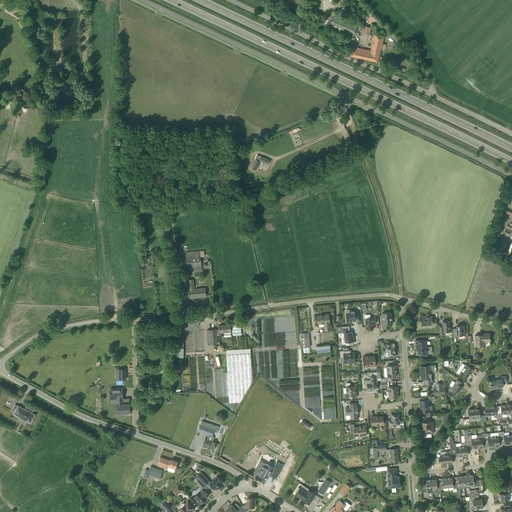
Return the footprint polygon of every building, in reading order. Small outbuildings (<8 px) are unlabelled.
[(328,27),(352,38),(358,25),(334,13),(328,27)] [(364,25),(362,32),(369,34),(371,27),(364,25)] [(351,56),(378,62),(383,36),(375,34),(371,51),(353,47),(351,56)] [(396,55),(397,54),(398,56),(400,53),(398,52),(399,51),(395,47),(391,51),(396,55)] [(203,250),(199,251),(196,251),(185,252),(187,268),(194,267),(194,271),(202,270),(200,256),(204,256),(203,250)] [(198,297),(206,296),(205,288),(194,289),(193,279),(188,280),(189,290),(190,298),(196,297),(195,297),(198,296),(198,297)] [(353,320),(353,322),(359,321),(358,314),(355,314),(355,310),(349,310),(350,313),(346,314),(346,322),(351,322),(351,320),(353,320)] [(391,312),(382,313),(382,321),(381,321),(382,329),(390,328),(390,324),(393,324),(392,320),(391,320),(391,312)] [(319,327),(324,326),(325,331),(332,330),(331,325),(330,325),(329,314),(323,315),(317,316),(317,324),(319,324),(319,327)] [(428,316),(420,316),(421,321),(422,321),(422,326),(432,325),(432,326),(437,326),(436,320),(432,320),(432,317),(428,317),(428,316)] [(372,318),(365,319),(365,330),(374,329),(373,323),(376,323),(376,317),(372,317),(372,318)] [(439,326),(439,328),(440,335),(445,335),(445,331),(451,331),(450,325),(449,325),(449,321),(442,322),(442,325),(439,326)] [(219,336),(219,333),(224,332),(224,335),(231,335),(231,332),(230,324),(219,325),(219,329),(216,329),(207,330),(208,345),(217,344),(216,336),(219,336)] [(242,335),(241,325),(231,326),(232,335),(242,335)] [(453,328),(454,338),(456,338),(458,338),(458,336),(465,335),(464,325),(456,326),(456,328),(453,328)] [(354,344),(354,342),(353,336),(352,336),(352,332),(349,332),(348,329),(342,329),(343,333),(344,333),(345,342),(349,342),(349,344),(354,344)] [(302,348),(310,347),(308,332),(301,333),(302,348)] [(486,346),(486,342),(490,342),(489,333),(482,334),(482,335),(475,335),(476,346),(486,346)] [(417,355),(424,354),(424,356),(425,357),(426,357),(427,357),(428,356),(428,355),(428,354),(427,347),(426,347),(425,339),(415,340),(416,347),(417,347),(417,355)] [(175,341),(174,348),(174,351),(179,351),(179,348),(180,348),(180,349),(183,349),(183,348),(183,341),(175,341)] [(395,356),(394,347),(394,346),(392,344),(391,344),(383,344),(384,351),(388,351),(389,357),(395,356)] [(348,354),(348,350),(340,351),(340,358),(344,358),(344,362),(355,361),(355,353),(348,354)] [(252,381),(250,353),(226,355),(229,402),(240,402),(252,381)] [(367,366),(375,366),(374,356),(369,356),(370,357),(367,357),(367,356),(363,356),(364,367),(367,367),(367,366)] [(466,364),(459,374),(466,379),(469,374),(470,374),(474,369),(466,364)] [(395,372),(396,372),(396,365),(387,366),(388,377),(386,377),(387,381),(392,380),(392,377),(395,377),(395,372)] [(435,365),(430,365),(420,366),(421,379),(424,379),(424,385),(433,384),(432,372),(435,372),(435,365)] [(118,368),(119,379),(126,379),(126,368),(118,368)] [(501,388),(501,387),(503,386),(503,383),(507,383),(506,376),(500,376),(500,379),(496,379),(493,379),(493,381),(489,381),(489,383),(490,383),(491,385),(491,390),(493,389),(501,388)] [(377,377),(372,377),(370,377),(371,379),(364,380),(363,381),(364,384),(365,384),(367,384),(367,390),(378,389),(377,377)] [(457,380),(449,391),(448,394),(455,398),(462,387),(460,386),(462,383),(457,380)] [(346,384),(346,387),(347,393),(345,394),(345,398),(357,397),(357,392),(355,392),(355,386),(350,386),(350,383),(349,383),(347,383),(346,384)] [(397,391),(398,390),(397,386),(388,387),(389,398),(397,397),(397,391)] [(117,413),(121,413),(121,412),(130,412),(129,404),(123,404),(122,399),(123,399),(123,388),(110,389),(110,399),(117,399),(117,404),(117,413)] [(428,397),(428,400),(419,401),(420,407),(421,407),(421,412),(426,412),(426,416),(431,415),(434,415),(433,405),(429,406),(429,400),(435,400),(435,396),(428,397)] [(357,412),(358,412),(358,406),(357,407),(356,403),(349,403),(349,407),(345,407),(346,415),(350,415),(350,419),(358,418),(357,412)] [(12,410),(18,414),(17,415),(20,417),(19,419),(20,421),(21,422),(23,423),(25,422),(27,419),(31,421),(34,416),(31,415),(33,410),(26,406),(23,411),(20,410),(21,408),(15,404),(12,410)] [(502,414),(507,414),(506,404),(501,405),(501,412),(499,413),(499,419),(502,419),(502,414)] [(495,406),(490,406),(491,415),(494,415),(494,417),(495,417),(496,417),(497,419),(499,419),(499,413),(496,413),(495,406)] [(474,408),(474,409),(475,418),(480,417),(480,422),(483,422),(483,415),(480,416),(479,408),(478,409),(478,407),(474,408)] [(388,420),(389,427),(396,427),(396,424),(399,423),(399,425),(400,424),(400,427),(399,428),(399,430),(404,429),(403,420),(399,421),(399,420),(400,420),(399,414),(392,415),(392,417),(391,418),(391,420),(388,420)] [(378,416),(375,416),(371,416),(372,426),(384,425),(383,417),(378,417),(378,416)] [(303,419),(300,422),(309,429),(313,424),(309,421),(307,422),(303,419)] [(427,421),(427,419),(421,419),(421,429),(423,429),(423,434),(434,433),(433,425),(433,421),(427,421)] [(214,449),(216,442),(212,441),(213,438),(213,436),(212,436),(215,425),(202,421),(198,432),(208,435),(207,439),(205,438),(203,445),(214,449)] [(359,426),(359,427),(354,428),(354,436),(366,435),(366,426),(359,426)] [(499,438),(501,438),(501,431),(498,432),(498,436),(493,437),(494,447),(498,446),(498,445),(499,445),(499,438)] [(501,431),(501,438),(504,437),(505,445),(510,444),(509,435),(504,436),(504,431),(501,431)] [(482,440),(485,440),(485,433),(481,433),(482,435),(477,435),(477,439),(478,448),(478,449),(482,448),(482,447),(483,447),(482,440)] [(493,433),(487,434),(487,433),(485,433),(485,440),(488,439),(489,447),(490,446),(490,447),(494,447),(493,437),(493,433)] [(471,434),(468,435),(469,441),(472,441),(472,448),(478,448),(477,439),(472,439),(471,434)] [(457,456),(462,456),(461,447),(456,447),(455,443),(453,443),(453,449),(456,449),(457,456)] [(377,450),(380,450),(386,450),(385,445),(377,446),(377,448),(373,448),(374,458),(377,458),(377,450)] [(397,448),(392,449),(390,449),(391,462),(398,462),(397,448)] [(170,460),(160,457),(157,466),(167,469),(168,467),(175,469),(178,462),(171,459),(170,460)] [(262,465),(257,474),(264,478),(266,476),(268,477),(272,470),(278,474),(283,465),(276,462),(274,466),(267,463),(265,467),(262,465)] [(151,466),(149,470),(146,469),(143,477),(146,479),(148,474),(160,479),(163,471),(151,466)] [(400,487),(399,477),(397,477),(396,468),(387,469),(388,488),(400,487)] [(197,476),(200,479),(205,485),(209,481),(201,472),(197,476)] [(469,487),(474,486),(477,486),(477,480),(474,480),(473,475),(470,475),(470,473),(468,473),(469,487)] [(217,476),(210,482),(209,483),(215,489),(216,488),(216,489),(218,488),(219,487),(221,486),(221,485),(222,483),(223,482),(221,480),(221,479),(220,478),(219,477),(217,476)] [(464,488),(463,476),(458,476),(458,482),(455,482),(456,488),(457,500),(460,499),(460,497),(460,494),(461,491),(460,488),(464,488)] [(448,487),(447,478),(446,478),(446,477),(442,477),(442,478),(442,483),(439,484),(440,490),(443,490),(443,487),(448,487)] [(453,486),(453,489),(456,488),(455,482),(453,482),(452,477),(447,478),(448,487),(453,486)] [(436,479),(436,478),(432,478),(432,479),(431,479),(432,492),(437,491),(437,490),(440,490),(439,484),(437,484),(436,479)] [(202,488),(205,485),(200,479),(197,482),(202,488)] [(331,482),(326,479),(318,491),(323,494),(331,482)] [(432,492),(431,479),(426,480),(426,485),(421,486),(421,492),(427,491),(427,493),(432,492)] [(345,495),(351,487),(345,483),(339,491),(345,495)] [(178,485),(172,490),(176,495),(182,490),(178,485)] [(299,496),(301,498),(302,499),(309,504),(316,494),(309,489),(307,492),(300,487),(299,488),(298,487),(296,491),(297,492),(295,494),(296,495),(298,497),(299,496)] [(502,487),(501,488),(502,488),(503,493),(499,494),(500,501),(509,500),(508,493),(510,493),(509,487),(502,487)] [(200,491),(197,494),(194,497),(197,500),(197,501),(198,502),(199,502),(201,504),(207,498),(206,498),(209,495),(203,489),(200,491)] [(479,499),(478,496),(472,496),(469,497),(465,497),(466,500),(469,500),(469,501),(471,500),(471,503),(473,503),(473,508),(483,507),(482,499),(479,499)] [(247,503),(241,506),(244,511),(250,509),(251,507),(255,507),(255,498),(247,498),(247,503)] [(332,510),(335,511),(343,511),(345,510),(346,511),(351,505),(345,500),(343,503),(340,500),(332,510)] [(162,505),(169,511),(172,509),(166,501),(162,505)] [(183,503),(181,505),(181,506),(182,507),(178,511),(179,511),(192,511),(191,511),(195,508),(188,501),(184,504),(184,503),(183,503)]
